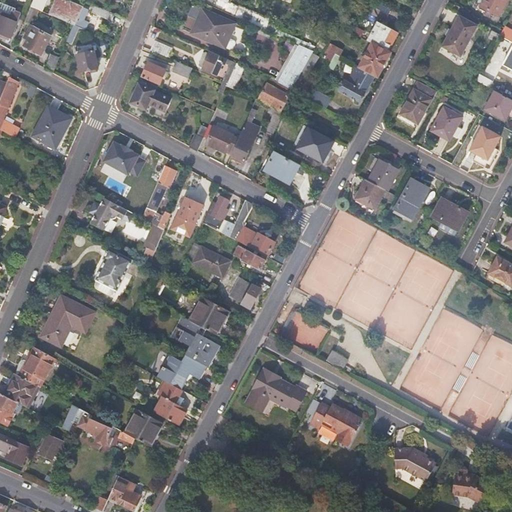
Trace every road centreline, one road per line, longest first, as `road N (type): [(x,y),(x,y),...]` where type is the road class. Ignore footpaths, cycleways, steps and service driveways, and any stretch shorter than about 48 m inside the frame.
road 1 (residential): [(0,342),(100,110)]
road 2 (residential): [(100,110),(315,225)]
road 3 (residential): [(254,335),(160,511)]
road 4 (residential): [(254,335),(383,406),(387,427)]
road 5 (residential): [(367,129),(499,200)]
road 6 (residential): [(437,0),(367,129)]
road 7 (residential): [(315,225),(254,335)]
road 8 (residential): [(100,110),(149,0)]
